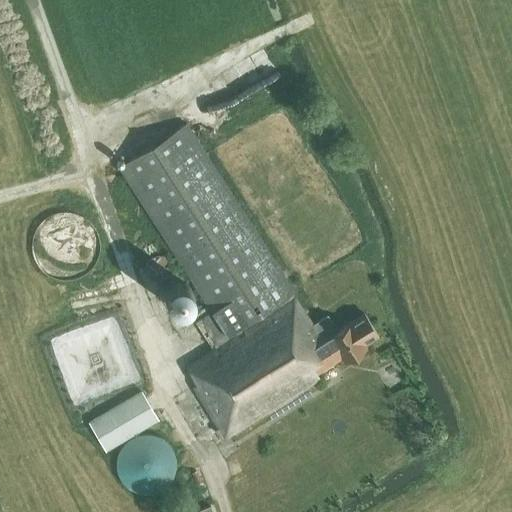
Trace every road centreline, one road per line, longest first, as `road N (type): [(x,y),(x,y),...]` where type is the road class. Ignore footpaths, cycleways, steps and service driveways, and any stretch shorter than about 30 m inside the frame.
road 1 (track): [(132,286),(33,0)]
road 2 (track): [(78,136),(298,24)]
